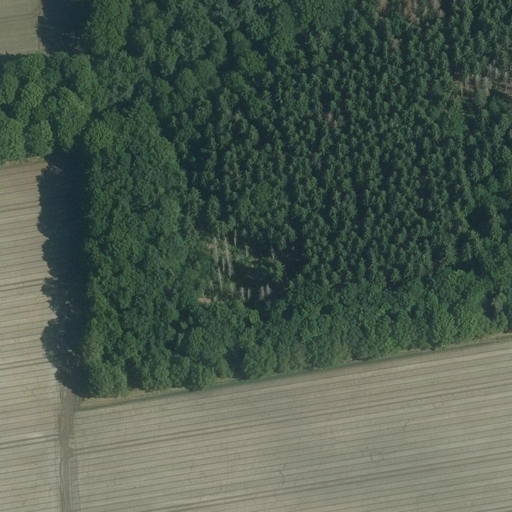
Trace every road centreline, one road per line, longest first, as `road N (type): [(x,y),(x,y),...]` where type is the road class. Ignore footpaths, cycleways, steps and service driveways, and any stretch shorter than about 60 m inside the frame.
road 1 (track): [(511,329),(93,396),(92,129)]
road 2 (track): [(366,0),(178,108),(132,120)]
